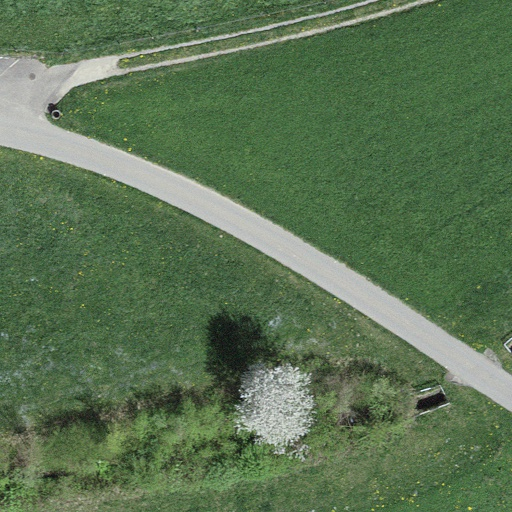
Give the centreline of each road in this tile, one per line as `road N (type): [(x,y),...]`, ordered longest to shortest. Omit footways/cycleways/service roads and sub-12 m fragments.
road 1 (unclassified): [(0,124),(228,214),(511,393)]
road 2 (track): [(394,0),(109,66),(21,93),(0,113)]
